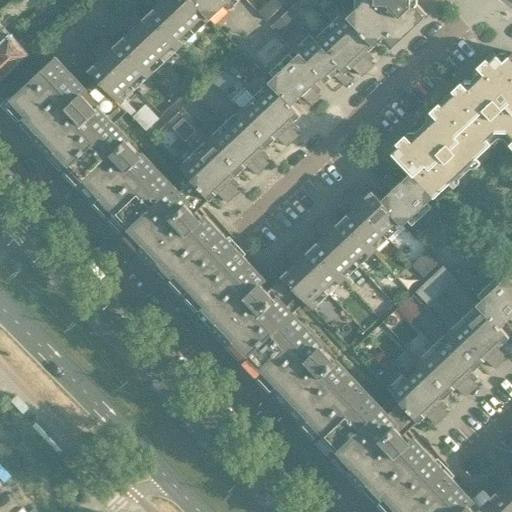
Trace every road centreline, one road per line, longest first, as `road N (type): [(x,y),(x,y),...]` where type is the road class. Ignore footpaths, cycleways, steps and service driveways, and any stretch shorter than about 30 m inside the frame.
road 1 (residential): [(338,511),(0,148)]
road 2 (secondary): [(280,511),(0,214)]
road 3 (residential): [(507,0),(252,230)]
road 4 (secondary): [(0,307),(156,481)]
